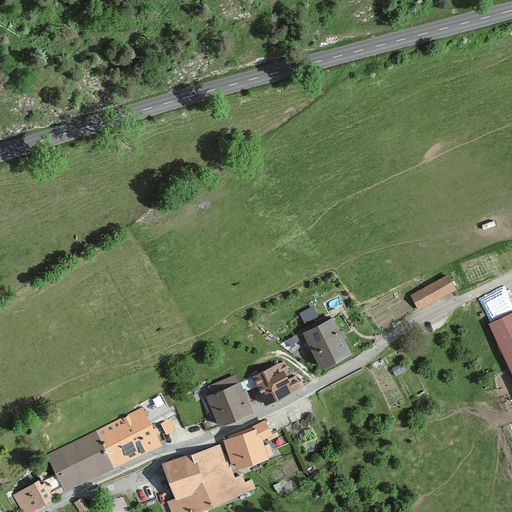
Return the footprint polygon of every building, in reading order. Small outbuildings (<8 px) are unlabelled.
[(450,275),(410,295),(418,309),(455,288),(450,275)] [(306,321),(320,314),(314,304),(301,311),(306,321)] [(511,313),(490,324),(511,376),(511,313)] [(333,318),(305,334),(321,369),(351,354),(333,318)] [(284,364),(253,375),(264,404),(301,386),(297,374),(290,377),(284,364)] [(237,375),(207,392),(220,424),(254,410),(237,375)] [(146,409),(97,433),(113,468),(161,446),(146,409)] [(163,422),(168,432),(177,428),(172,417),(163,422)] [(267,419),(226,440),(236,468),(270,455),(266,445),(277,438),(267,419)] [(97,433),(49,457),(55,471),(65,492),(113,468),(97,433)] [(222,445),(163,466),(175,497),(166,500),(170,511),(198,511),(256,489),(253,478),(245,482),(242,474),(235,477),(222,445)] [(55,471),(13,494),(22,511),(32,511),(65,492),(55,471)]
